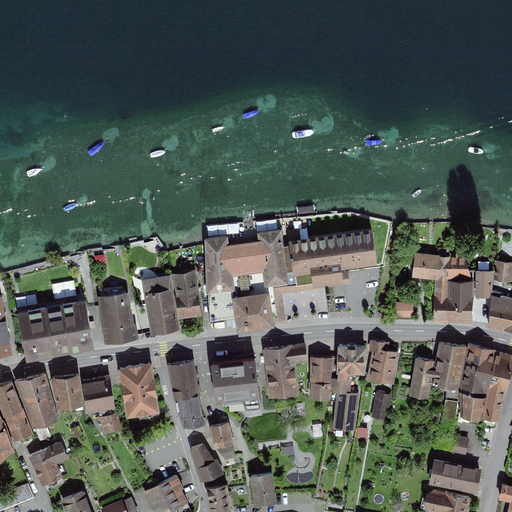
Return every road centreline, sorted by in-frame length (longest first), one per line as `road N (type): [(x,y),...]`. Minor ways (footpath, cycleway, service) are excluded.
road 1 (primary): [(158,349),(358,330),(511,342)]
road 2 (residential): [(158,349),(205,511)]
road 3 (primary): [(0,373),(158,349)]
